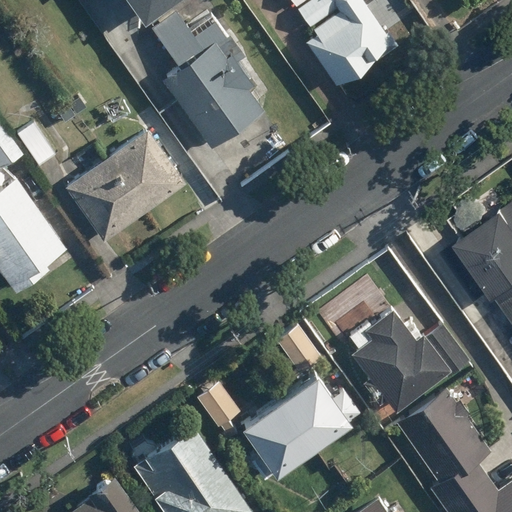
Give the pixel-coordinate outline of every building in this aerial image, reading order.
[(123,0),(135,18),(164,0),(123,0)] [(295,0),(316,30),(308,36),(337,79),(399,37),(391,25),(405,15),(395,0),(377,12),(369,0),(295,0)] [(180,6),(155,24),(181,60),(164,72),(214,141),(268,102),(254,83),(265,75),(219,11),(196,28),(180,6)] [(99,96),(90,84),(58,106),(67,119),(99,96)] [(24,147),(0,116),(0,161),(2,165),(24,147)] [(36,116),(18,129),(41,162),(59,149),(36,116)] [(187,178),(147,123),(69,181),(109,235),(187,178)] [(0,260),(18,285),(51,262),(47,257),(69,242),(19,169),(0,182),(0,260)] [(511,199),(461,237),(511,306),(511,199)] [(416,333),(392,302),(363,323),(371,334),(352,348),(370,371),(363,375),(381,399),(392,392),(400,403),(446,370),(449,374),(471,358),(440,316),(416,333)] [(303,322),(278,339),(298,369),(323,352),(303,322)] [(333,386),(320,367),(242,419),(276,469),(364,410),(344,379),(333,386)] [(222,378),(201,393),(220,422),(242,407),(222,378)] [(445,385),(400,417),(442,475),(432,482),(454,511),(511,511),(511,472),(498,483),(478,454),(489,446),(445,385)] [(134,457),(171,511),(260,511),(195,416),(134,457)] [(151,511),(118,468),(65,509),(60,503),(48,511),(151,511)] [(392,511),(378,492),(352,511),(392,511)]
